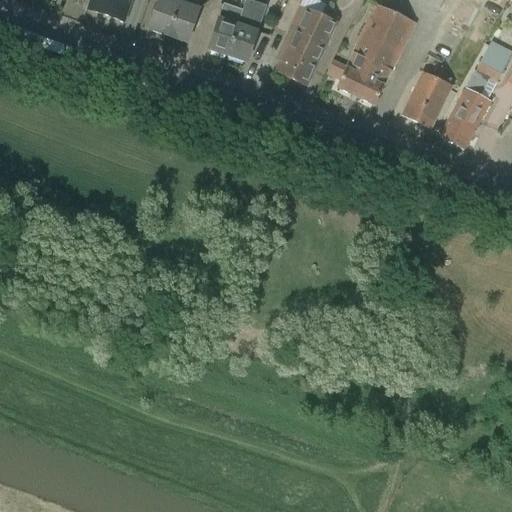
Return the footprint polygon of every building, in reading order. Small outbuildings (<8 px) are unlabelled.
[(91,0),(87,11),(125,23),(132,0),(91,0)] [(159,0),(150,31),(169,37),(181,0),(159,0)] [(181,0),(169,37),(189,43),(200,9),(197,8),(199,0),(181,0)] [(492,32),(502,9),(479,0),(443,0),(439,12),(492,32)] [(244,12),(239,26),(227,57),(246,63),(257,32),(259,33),(267,9),(247,2),(243,12),(244,12)] [(224,5),(220,19),(209,50),(227,57),(239,26),(244,12),(243,12),(224,5)] [(415,25),(379,7),(340,85),(376,103),(415,25)] [(292,79),(322,16),(306,9),(276,72),(292,79)] [(337,23),(322,16),(292,79),(307,87),(337,23)] [(510,53),(491,42),(474,72),(495,84),(511,55),(510,54),(510,53)] [(451,87),(423,74),(403,116),(431,129),(451,87)] [(492,102),(468,89),(440,138),(464,151),(492,102)]
